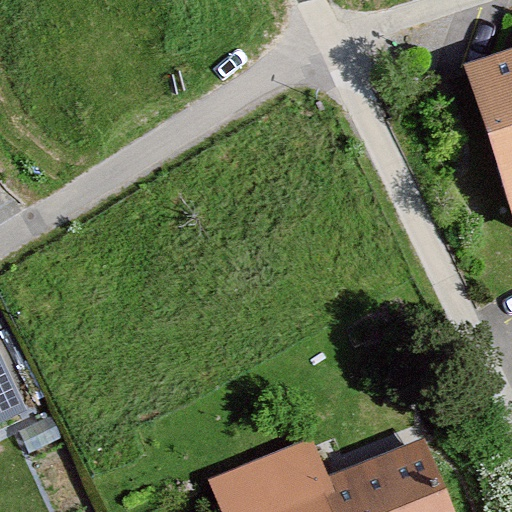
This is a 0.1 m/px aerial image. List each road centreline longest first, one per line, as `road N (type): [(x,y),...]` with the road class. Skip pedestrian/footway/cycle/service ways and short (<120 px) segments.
road 1 (residential): [(326,41),(511,432)]
road 2 (residential): [(326,41),(0,245)]
road 3 (residential): [(456,0),(326,41)]
